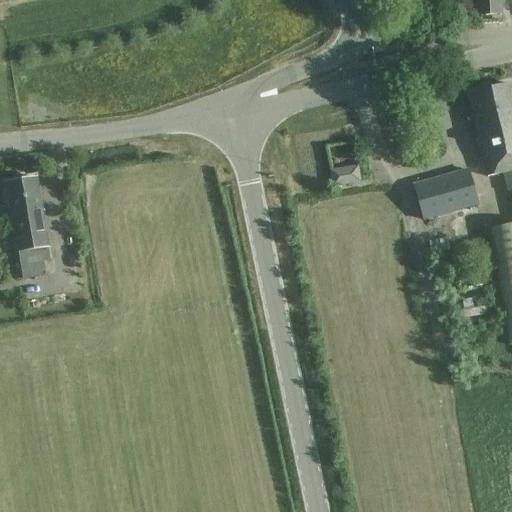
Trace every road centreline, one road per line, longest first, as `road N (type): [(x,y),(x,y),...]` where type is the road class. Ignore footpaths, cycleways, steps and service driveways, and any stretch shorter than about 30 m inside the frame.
road 1 (tertiary): [(318,511),(234,115)]
road 2 (tertiary): [(234,115),(511,48)]
road 3 (unclassified): [(0,145),(234,115)]
road 4 (tertiary): [(365,41),(251,86),(234,115)]
road 5 (tertiary): [(511,38),(365,41)]
